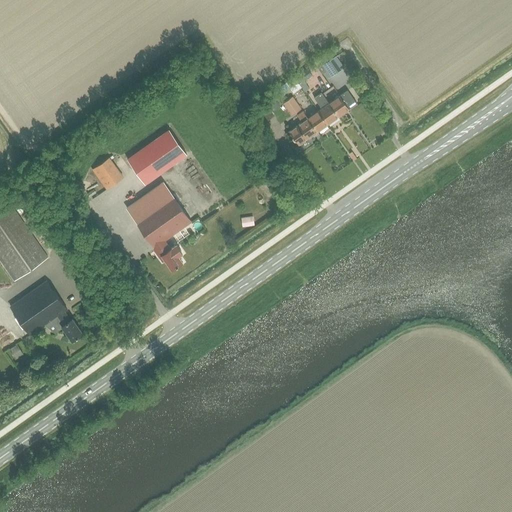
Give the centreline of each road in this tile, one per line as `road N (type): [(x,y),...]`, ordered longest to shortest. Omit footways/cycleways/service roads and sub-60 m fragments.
road 1 (primary): [(0,458),(412,167)]
road 2 (primary): [(511,92),(412,167)]
